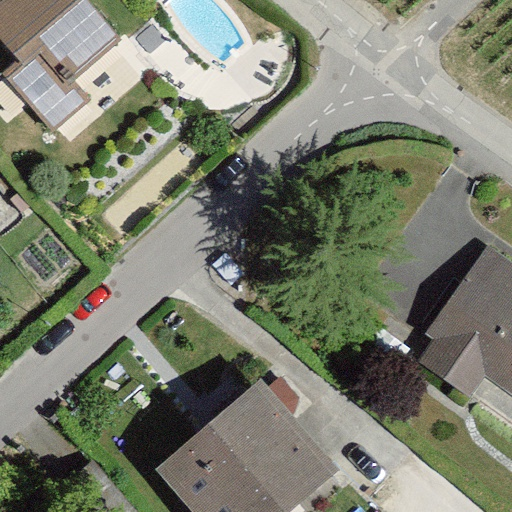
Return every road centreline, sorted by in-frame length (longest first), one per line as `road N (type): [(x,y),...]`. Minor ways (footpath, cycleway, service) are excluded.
road 1 (residential): [(0,407),(377,64)]
road 2 (residential): [(511,158),(377,64)]
